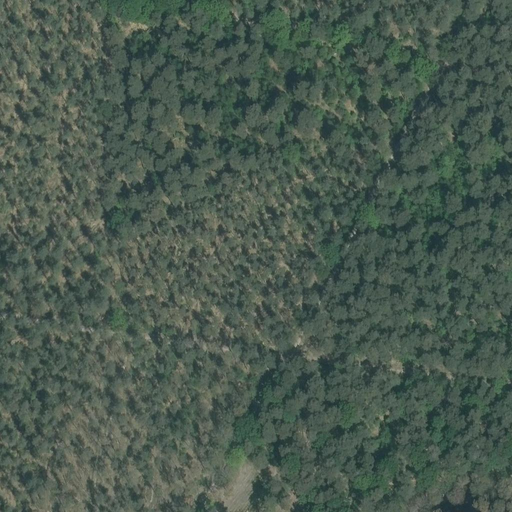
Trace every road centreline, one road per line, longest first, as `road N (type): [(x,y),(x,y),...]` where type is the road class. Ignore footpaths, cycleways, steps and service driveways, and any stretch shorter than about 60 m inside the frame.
road 1 (track): [(202,511),(447,66)]
road 2 (track): [(285,357),(0,318)]
road 3 (track): [(447,66),(186,0)]
road 4 (track): [(511,387),(285,357)]
